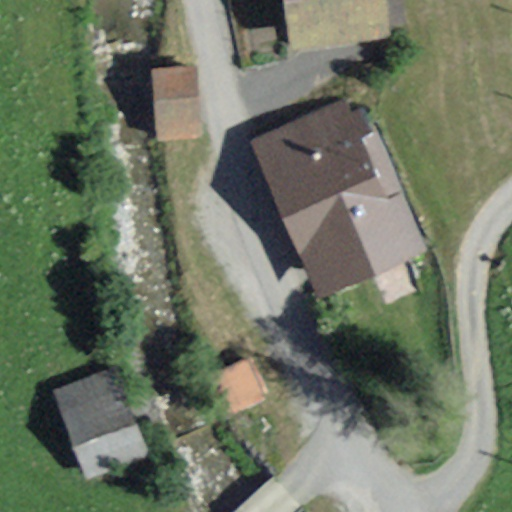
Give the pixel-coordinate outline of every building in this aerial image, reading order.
[(385,0),(283,0),(290,52),(390,41),(385,0)] [(157,134),(204,133),(201,60),(154,61),(157,134)] [(355,92),(245,130),(301,287),(411,248),(355,92)] [(250,361),(205,381),(222,420),(267,400),(250,361)] [(117,366),(54,387),(85,479),(148,458),(117,366)]
